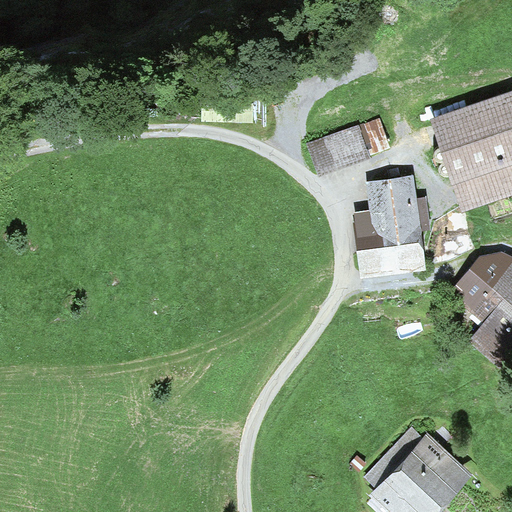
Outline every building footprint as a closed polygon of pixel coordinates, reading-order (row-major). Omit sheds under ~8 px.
[(467,203),(511,188),(511,97),(440,122),(467,203)] [(367,155),(356,127),(309,144),(320,172),(367,155)] [(377,220),(358,222),(365,270),(420,263),(409,180),(373,185),(377,220)] [(475,298),(493,313),(473,338),(504,365),(508,361),(511,363),(511,361),(511,273),(502,266),(475,298)] [(420,511),(459,472),(411,431),(369,477),(381,488),(376,493),(394,510),(391,511),(420,511)]
